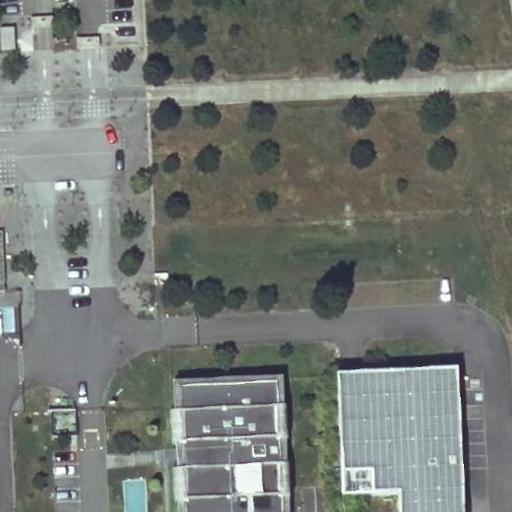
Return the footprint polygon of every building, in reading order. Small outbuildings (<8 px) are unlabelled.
[(15,28),(0,28),(0,32),(1,52),(16,51),(15,28)] [(14,299),(0,299),(0,333),(15,333),(14,299)] [(449,369),(365,373),(368,442),(353,442),(355,471),(370,470),(371,496),(397,494),(397,511),(462,511),(457,382),(450,382),(449,369)] [(368,442),(365,373),(337,375),(342,497),(371,496),(370,470),(355,471),(353,442),(368,442)] [(282,511),(287,511),(281,378),(172,383),(177,511),(183,511),(177,388),(277,383),(282,511)] [(282,511),(277,383),(177,388),(183,511),(282,511)]
